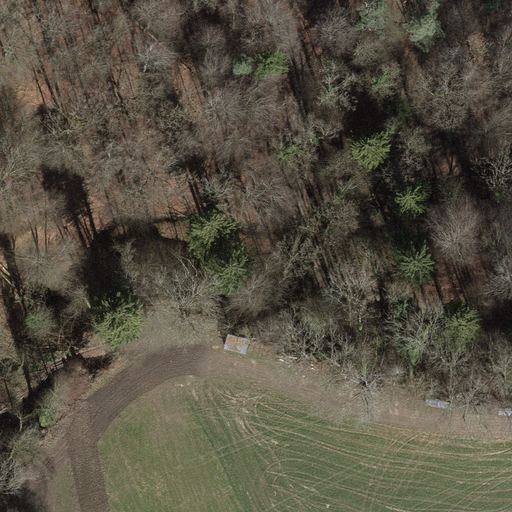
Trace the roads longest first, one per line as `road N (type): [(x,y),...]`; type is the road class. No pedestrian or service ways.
road 1 (track): [(511,414),(367,395),(269,347),(179,329),(32,362)]
road 2 (track): [(265,0),(296,47),(292,166),(301,240),(344,285),(405,311),(511,320)]
